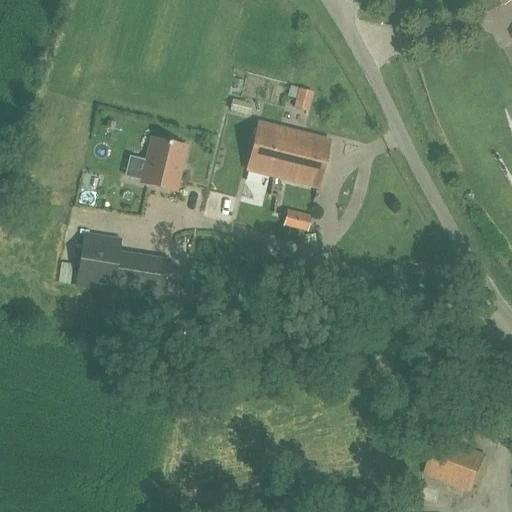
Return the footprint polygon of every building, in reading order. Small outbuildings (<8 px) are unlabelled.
[(308,110),(313,92),(301,89),(296,107),(308,110)] [(247,171),(280,179),(319,189),(330,141),(291,131),(258,123),(247,171)] [(141,183),(176,192),(186,148),(152,140),(141,183)] [(310,218),(285,212),(281,227),(307,233),(310,218)] [(76,286),(78,287),(113,292),(164,300),(170,260),(119,252),(121,240),(84,235),(76,286)] [(455,430),(471,436),(480,411),(488,414),(501,380),(477,371),(455,430)] [(472,492),(485,455),(450,443),(437,438),(429,461),(424,475),(472,492)]
